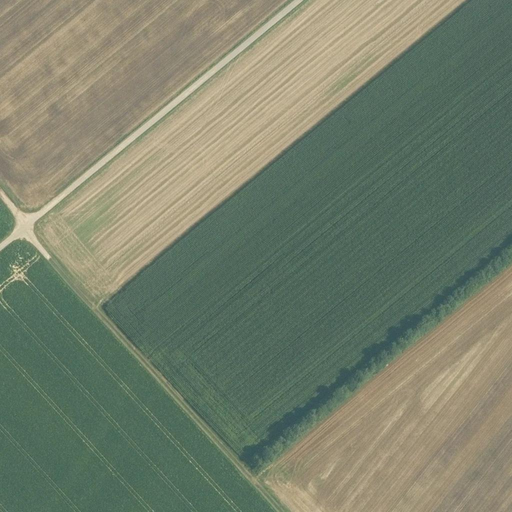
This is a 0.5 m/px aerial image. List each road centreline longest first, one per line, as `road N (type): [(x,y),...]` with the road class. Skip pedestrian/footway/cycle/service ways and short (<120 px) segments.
road 1 (track): [(284,511),(55,266),(0,194)]
road 2 (track): [(298,0),(0,247)]
